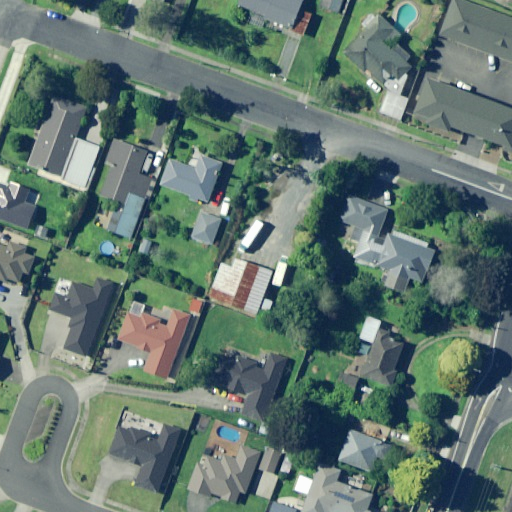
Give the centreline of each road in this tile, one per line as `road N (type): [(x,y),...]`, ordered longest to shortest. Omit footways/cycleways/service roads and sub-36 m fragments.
road 1 (residential): [(20,18),(511,198)]
road 2 (residential): [(37,492),(71,408),(60,380),(37,386),(10,454),(17,480)]
road 3 (secondary): [(446,511),(476,430),(511,380)]
